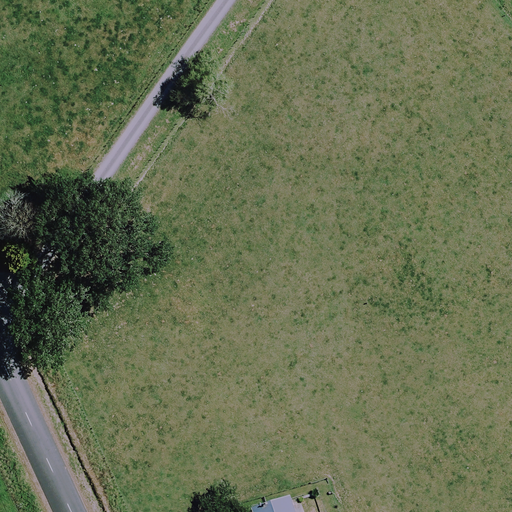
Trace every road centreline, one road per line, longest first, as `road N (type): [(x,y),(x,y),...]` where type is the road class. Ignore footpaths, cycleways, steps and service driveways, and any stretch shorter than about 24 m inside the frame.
road 1 (track): [(0,322),(225,0)]
road 2 (unclassified): [(0,356),(70,511)]
